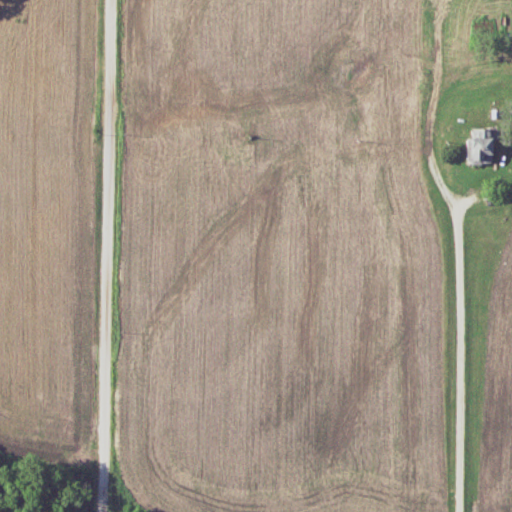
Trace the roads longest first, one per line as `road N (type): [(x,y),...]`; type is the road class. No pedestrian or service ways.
road 1 (residential): [(104,511),(118,0)]
road 2 (residential): [(461,511),(461,218),(434,150),(437,137),(481,133)]
